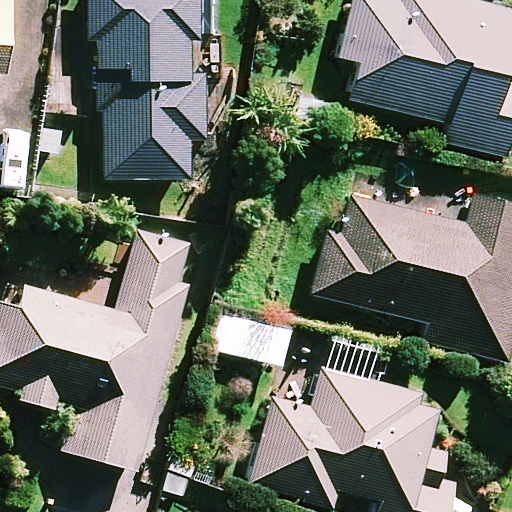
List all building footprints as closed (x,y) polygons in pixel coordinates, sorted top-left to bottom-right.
[(195,68),(185,68),(185,33),(195,32),(194,0),(86,0),(87,33),(96,33),(98,174),(185,172),(184,134),(196,133),(195,68)] [(351,0),(339,53),(357,57),(348,95),(447,118),(443,138),(502,152),(511,110),(511,94),(494,90),(511,12),(511,5),(489,0),(351,0)] [(400,199),(351,188),(342,230),(325,226),(311,291),(427,317),(422,338),(505,356),(511,325),(511,266),(508,266),(511,247),(511,198),(469,189),(464,213),(400,199)] [(2,276),(0,281),(0,381),(14,386),(13,392),(51,403),(52,396),(73,402),(62,444),(133,464),(183,280),(174,277),(184,239),(134,225),(120,277),(91,269),(83,298),(27,282),(2,276)] [(284,324),(217,311),(210,347),(277,360),(284,324)] [(423,444),(434,402),(414,397),(416,390),(315,363),(304,404),(269,395),(247,480),(330,502),(335,482),(379,494),(373,511),(442,511),(448,491),(436,488),(446,450),(423,444)]
